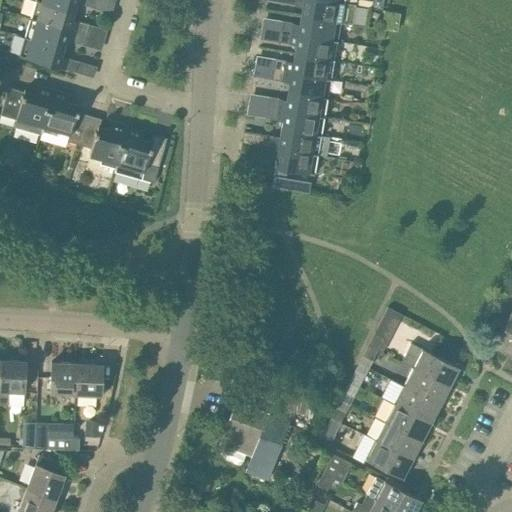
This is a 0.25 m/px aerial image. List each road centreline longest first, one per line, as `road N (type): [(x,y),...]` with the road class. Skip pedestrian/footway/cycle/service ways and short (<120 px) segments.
road 1 (unclassified): [(184,338),(204,110)]
road 2 (residential): [(204,110),(110,86),(129,0)]
road 3 (unclassified): [(184,338),(0,320)]
road 4 (unclassified): [(156,462),(184,338)]
